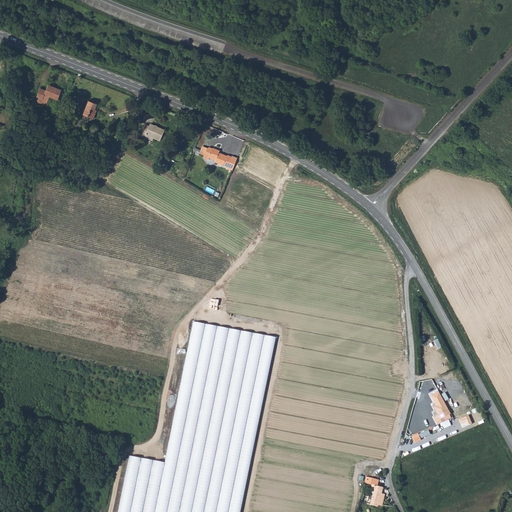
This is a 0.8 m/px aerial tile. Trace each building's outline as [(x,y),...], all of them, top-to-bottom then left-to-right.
[(40,87),(37,96),(38,97),(37,101),(46,104),(49,96),(58,99),(61,89),(48,84),(46,90),(40,87)] [(89,101),(84,114),(93,117),(98,104),(89,101)] [(141,135),(145,136),(145,134),(153,137),(160,140),(164,130),(150,124),(149,126),(145,125),(141,135)] [(231,170),(237,158),(232,155),(231,156),(228,155),(228,156),(219,152),(220,150),(213,147),(213,148),(210,147),(208,147),(207,149),(202,147),(200,153),(204,156),(204,157),(208,159),(209,157),(216,160),(215,162),(227,167),(226,168),(231,170)] [(92,167),(88,180),(96,182),(100,170),(92,167)] [(117,511),(240,511),(275,337),(193,321),(165,462),(129,455),(117,511)] [(439,391),(431,395),(436,407),(434,408),(438,416),(433,418),(437,425),(445,421),(444,418),(451,415),(439,391)] [(422,415),(424,406),(416,405),(415,414),(422,415)] [(469,416),(459,420),(462,428),(472,425),(469,416)] [(417,436),(413,438),(414,441),(428,436),(426,429),(416,433),(417,436)] [(371,484),(377,486),(379,480),(366,476),(364,483),(371,484)] [(369,506),(377,508),(378,506),(381,494),(383,487),(377,486),(371,484),(368,493),(372,494),(369,506)]
